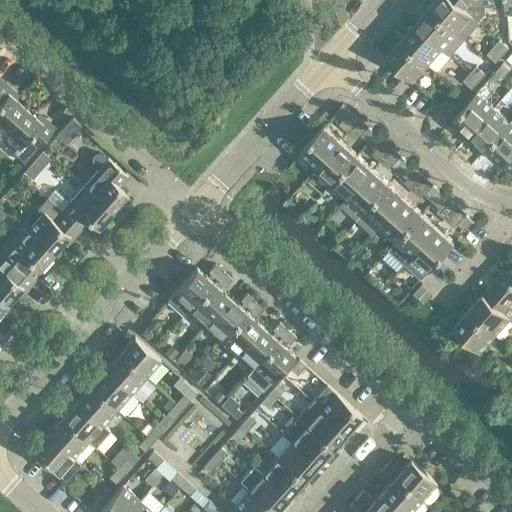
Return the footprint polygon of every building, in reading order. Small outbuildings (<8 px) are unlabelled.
[(478,20),(454,0),(436,0),(430,7),(465,39),(480,22),(478,20)] [(454,0),(478,20),(485,12),(485,3),(506,2),(507,2),(506,0),(454,0)] [(465,39),(430,7),(415,23),(442,47),(451,55),(465,39)] [(442,47),(415,23),(401,39),(428,63),(442,47)] [(428,63),(401,39),(386,56),(413,80),(428,63)] [(494,46),(503,54),(509,47),(500,39),(494,46)] [(487,53),(496,61),(503,54),(494,46),(487,53)] [(503,62),(495,71),(502,77),(510,68),(503,62)] [(479,80),(485,73),(476,65),(470,72),(479,80)] [(479,80),(470,72),(464,79),(472,87),(479,80)] [(13,89),(2,79),(0,81),(0,133),(25,106),(10,92),(13,89)] [(477,91),(453,118),(470,133),(494,107),(477,91)] [(449,113),(456,106),(447,98),(440,105),(449,113)] [(343,103),(335,112),(342,119),(350,110),(343,103)] [(40,120),(25,106),(0,133),(0,138),(4,134),(17,145),(12,151),(24,161),(55,126),(43,116),(40,120)] [(494,107),(470,133),(486,148),(510,121),(494,107)] [(69,140),(82,120),(72,113),(58,133),(69,140)] [(511,122),(510,121),(486,148),(502,162),(511,151),(511,122)] [(324,124),(300,151),(317,166),(341,139),(324,124)] [(368,142),(376,133),(369,126),(361,135),(368,142)] [(375,148),(383,139),(376,133),(368,142),(375,148)] [(341,139),(317,166),(333,180),(357,154),(341,139)] [(34,175),(51,154),(43,147),(26,168),(34,175)] [(128,175),(108,157),(98,148),(89,158),(99,166),(84,183),(113,210),(128,193),(119,185),(128,175)] [(511,151),(502,162),(511,171),(511,151)] [(357,154),(333,180),(349,195),(373,168),(357,154)] [(400,171),(408,162),(401,155),(393,164),(400,171)] [(407,177),(415,168),(408,162),(400,171),(407,177)] [(357,219),(389,183),(373,168),(349,195),(341,205),(357,219)] [(61,208),(55,203),(60,198),(53,192),(49,197),(47,195),(46,197),(81,228),(89,219),(98,227),(113,210),(84,183),(61,208)] [(373,234),(382,224),(406,197),(389,183),(357,219),(373,234)] [(432,200),(440,191),(433,184),(425,193),(432,200)] [(439,206),(447,197),(440,191),(432,200),(439,206)] [(25,220),(23,222),(54,250),(68,235),(71,238),(81,228),(46,197),(36,207),(42,212),(30,225),(25,220)] [(406,197),(382,224),(398,238),(422,211),(406,197)] [(422,211),(398,238),(414,253),(438,226),(422,211)] [(473,220),(466,214),(458,223),(465,229),(473,220)] [(40,266),(54,250),(23,222),(0,247),(0,248),(34,279),(44,269),(40,266)] [(438,226),(414,253),(431,268),(455,241),(438,226)] [(0,295),(8,302),(21,287),(25,290),(34,279),(0,248),(0,295)] [(511,261),(483,294),(510,318),(511,319),(511,318),(511,305),(510,304),(511,301),(511,261)] [(225,285),(231,278),(215,263),(208,270),(225,285)] [(196,266),(173,292),(190,307),(213,281),(196,266)] [(213,281),(190,307),(206,322),(229,296),(213,281)] [(423,283),(414,293),(425,303),(434,293),(423,283)] [(257,314),(264,306),(247,291),(240,299),(257,314)] [(510,318),(483,294),(468,310),(495,334),(510,318)] [(229,296),(206,322),(222,336),(245,310),(229,296)] [(245,310),(222,336),(238,350),(261,325),(245,310)] [(495,334),(468,310),(453,327),(480,351),(495,334)] [(289,343),(296,335),(279,320),(272,328),(289,343)] [(261,325),(238,350),(254,365),(278,339),(261,325)] [(160,359),(134,335),(119,352),(145,375),(160,359)] [(263,389),(294,354),(278,339),(254,365),(246,374),(263,389)] [(183,364),(192,354),(185,347),(176,357),(183,364)] [(145,375),(119,352),(105,368),(131,391),(145,375)] [(299,358),(290,367),(297,373),(305,364),(299,358)] [(189,376),(197,382),(204,374),(197,367),(189,376)] [(131,391),(105,368),(91,384),(116,407),(131,391)] [(185,379),(179,386),(182,390),(183,394),(176,402),(182,408),(198,391),(185,379)] [(284,387),(278,381),(269,391),(276,397),(284,387)] [(116,407),(91,384),(76,400),(102,424),(116,407)] [(220,401),(226,395),(219,389),(213,395),(220,401)] [(276,397),(269,391),(261,400),(267,406),(276,397)] [(335,391),(320,407),(346,431),(361,414),(335,391)] [(223,403),(238,413),(244,405),(229,395),(223,403)] [(102,424),(76,400),(62,416),(87,440),(95,447),(110,431),(102,424)] [(346,431),(320,408),(312,400),(297,416),(306,424),(332,447),(334,448),(337,448),(340,447),(343,444),(343,441),(343,439),(341,437),(346,431)] [(176,402),(167,412),(174,418),(182,408),(176,402)] [(255,419),(249,414),(240,423),(247,429),(255,419)] [(87,440),(62,416),(47,433),(73,456),(87,440)] [(247,429),(240,423),(232,432),(238,438),(247,429)] [(306,424),(297,433),(291,440),(317,463),(332,447),(306,424)] [(162,431),(158,428),(155,425),(147,434),(153,440),(162,431)] [(73,456),(47,433),(32,449),(66,479),(81,463),(73,456)] [(147,434),(138,444),(145,450),(153,440),(147,434)] [(291,440),(277,456),(303,479),(317,463),(291,440)] [(226,452),(220,446),(211,455),(218,461),(226,452)] [(157,464),(163,458),(153,449),(147,456),(157,464)] [(218,461),(211,455),(203,464),(210,470),(218,461)] [(303,479),(277,456),(262,472),(288,495),(293,490),(295,491),(298,492),(301,491),(304,488),(305,484),(304,482),(302,480),(303,479)] [(391,472),(399,463),(391,456),(384,465),(391,472)] [(133,463),(130,460),(126,457),(118,467),(124,473),(133,463)] [(436,481),(410,458),(395,475),(421,498),(436,481)] [(391,472),(384,465),(377,473),(384,480),(391,472)] [(124,473),(118,467),(110,475),(117,481),(124,473)] [(189,493),(195,487),(177,470),(171,477),(189,493)] [(262,472),(248,488),(274,511),(288,495),(262,472)] [(408,511),(421,498),(395,475),(381,491),(404,511),(408,511)] [(122,483),(99,509),(102,511),(126,511),(139,498),(122,483)] [(94,487),(85,496),(92,502),(100,493),(94,487)] [(248,488),(233,505),(241,511),(272,511),(274,511),(248,488)] [(363,504),(370,495),(363,489),(355,497),(363,504)] [(404,511),(381,491),(366,507),(372,511),(404,511)] [(363,504),(355,497),(348,505),(355,511),(363,504)] [(154,511),(139,498),(126,511),(154,511)] [(210,511),(223,511),(209,499),(203,505),(210,511)]
